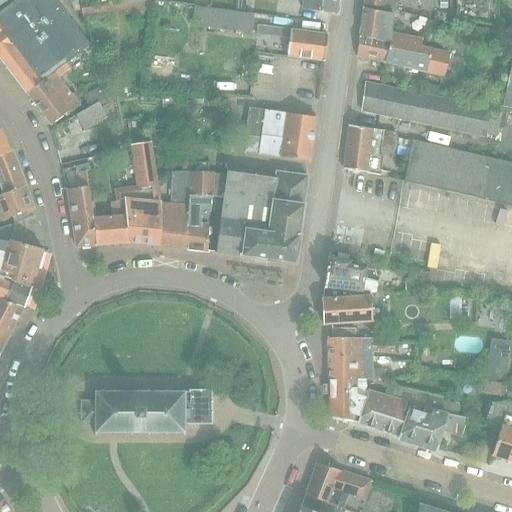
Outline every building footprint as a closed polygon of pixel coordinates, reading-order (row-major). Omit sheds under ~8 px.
[(0,56),(2,59),(66,11),(57,0),(12,0),(0,9),(0,56)] [(285,17),(287,0),(255,0),(254,13),(196,5),(193,24),(252,32),(255,13),(285,17)] [(339,0),(304,0),(303,9),(338,14),(339,0)] [(399,0),(364,0),(363,4),(397,10),(399,0)] [(152,1),(120,4),(82,8),(83,16),(153,10),(152,1)] [(498,28),(497,11),(473,4),(474,22),(498,28)] [(356,56),(384,62),(391,33),(394,14),(363,8),(356,56)] [(66,11),(2,59),(27,92),(63,67),(62,65),(90,44),(66,11)] [(324,62),(327,34),(258,24),(257,34),(290,39),(288,57),(324,62)] [(449,53),(443,52),(420,46),(422,39),(391,33),(384,62),(425,73),(425,71),(444,76),(449,53)] [(63,67),(27,92),(51,124),(70,110),(71,112),(80,106),(58,76),(65,70),(63,67)] [(483,135),(489,108),(365,83),(362,111),(483,135)] [(83,96),(89,106),(98,101),(108,96),(103,85),(83,96)] [(89,106),(75,114),(84,131),(107,117),(98,101),(89,106)] [(247,131),(261,133),(259,143),(258,153),(309,161),(315,117),(250,107),(247,131)] [(394,148),(395,133),(383,131),(381,130),(349,125),(343,169),(357,171),(380,173),(382,156),(379,156),(380,146),(394,148)] [(0,156),(11,151),(1,128),(0,128),(0,156)] [(126,199),(127,215),(128,243),(159,247),(159,202),(149,129),(140,129),(142,144),(130,146),(136,189),(116,191),(117,200),(126,199)] [(258,153),(259,143),(246,141),(245,152),(258,153)] [(511,163),(412,141),(403,181),(511,205),(511,163)] [(0,193),(25,184),(13,151),(11,151),(0,156),(0,193)] [(67,189),(71,216),(93,214),(86,170),(90,170),(88,163),(75,166),(76,172),(79,187),(67,189)] [(240,256),(295,263),(307,176),(276,172),(275,178),(227,171),(215,252),(240,255),(240,256)] [(171,172),(170,203),(159,202),(159,247),(187,250),(187,224),(189,173),(171,172)] [(201,223),(202,196),(208,197),(209,173),(189,173),(187,224),(187,250),(207,252),(208,233),(208,224),(201,223)] [(25,184),(0,193),(0,211),(3,220),(34,208),(25,184)] [(128,243),(127,215),(126,199),(117,200),(118,201),(109,202),(110,216),(93,216),(97,245),(128,243)] [(76,247),(97,245),(93,216),(93,214),(71,216),(76,247)] [(0,275),(32,288),(43,249),(10,240),(0,238),(0,275)] [(361,292),(361,291),(363,279),(378,282),(378,281),(388,283),(389,277),(376,274),(375,272),(375,271),(374,269),(348,263),(348,261),(346,260),(329,257),(328,266),(327,266),(324,287),(337,289),(361,292)] [(32,288),(0,275),(0,298),(24,307),(32,288)] [(361,292),(337,289),(337,298),(323,299),(325,324),(372,321),(372,320),(392,318),(391,303),(370,304),(370,291),(361,291),(361,292)] [(460,319),(460,297),(450,297),(450,319),(460,319)] [(0,329),(9,335),(24,307),(0,298),(0,329)] [(0,352),(9,335),(0,329),(0,352)] [(328,358),(383,358),(383,352),(394,352),(394,340),(371,339),(371,337),(328,337),(328,358)] [(416,351),(417,342),(401,341),(401,350),(416,351)] [(510,344),(490,342),(485,381),(505,383),(510,344)] [(383,358),(328,358),(328,379),(360,378),(366,378),(372,378),(372,377),(383,377),(383,358)] [(406,402),(441,412),(446,397),(395,385),(392,396),(370,390),(366,390),(366,378),(360,378),(328,379),(329,412),(335,419),(360,421),(396,433),(397,429),(406,402)] [(184,424),(211,424),(211,389),(209,389),(209,390),(184,390),(184,389),(182,389),(182,392),(167,392),(167,389),(164,389),(164,392),(150,392),(150,389),(148,389),(148,392),(132,392),(132,389),(129,389),(129,392),(115,392),(115,389),(112,389),(112,392),(97,392),(97,389),(95,389),(95,400),(84,400),(84,424),(95,424),(95,436),(97,436),(97,433),(112,433),(112,436),(115,436),(115,433),(130,433),(130,436),(133,436),(133,433),(147,433),(147,436),(149,436),(149,433),(164,433),(164,436),(167,436),(167,433),(181,433),(181,436),(184,436),(184,424)] [(489,409),(483,426),(499,430),(504,414),(511,416),(511,405),(491,400),(489,409)] [(406,402),(397,429),(403,431),(400,437),(434,448),(442,424),(449,426),(447,431),(461,436),(466,420),(467,417),(441,413),(441,412),(406,402)] [(511,416),(504,414),(499,430),(491,455),(511,462),(511,416)] [(328,502),(344,508),(348,495),(363,499),(369,480),(316,463),(305,495),(327,503),(328,502)] [(0,511),(10,511),(3,501),(0,502),(0,511)]
